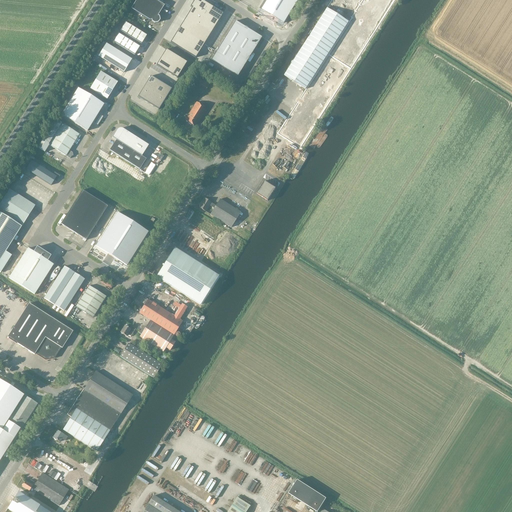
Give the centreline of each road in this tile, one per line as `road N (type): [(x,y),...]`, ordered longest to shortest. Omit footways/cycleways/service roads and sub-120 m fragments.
road 1 (residential): [(129,289),(50,238),(45,226),(114,110)]
road 2 (unclassified): [(0,490),(129,289)]
road 3 (primary): [(0,157),(100,0)]
road 4 (unclassified): [(206,168),(288,40)]
road 5 (unclassified): [(129,289),(206,168)]
road 6 (residential): [(114,110),(182,0)]
